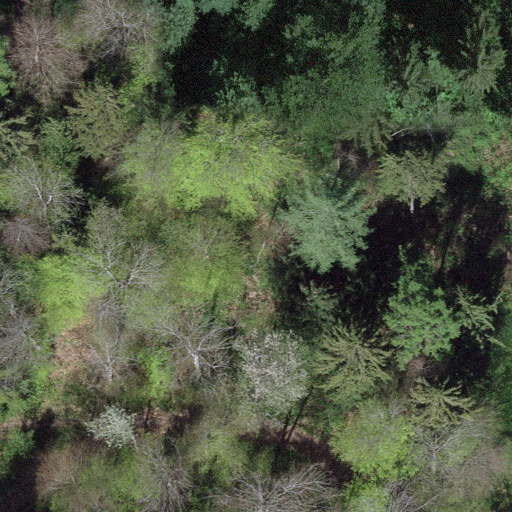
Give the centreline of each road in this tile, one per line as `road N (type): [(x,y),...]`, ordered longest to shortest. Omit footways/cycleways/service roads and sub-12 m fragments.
road 1 (track): [(399,511),(329,449),(279,428),(229,419),(128,428)]
road 2 (track): [(128,428),(0,505)]
